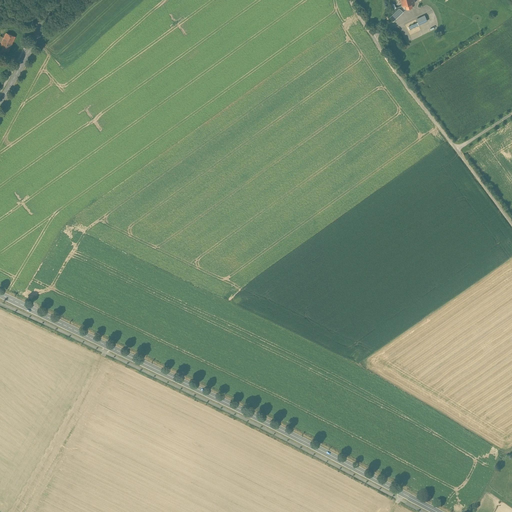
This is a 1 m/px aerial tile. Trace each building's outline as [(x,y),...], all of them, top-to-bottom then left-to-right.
[(414,0),(400,0),(402,6),(406,5),(407,9),(412,7),(411,4),(415,3),(414,0)] [(390,15),(394,19),(402,11),(397,7),(390,15)] [(427,20),(424,15),(417,19),(419,24),(427,20)] [(15,36),(6,32),(4,37),(2,39),(6,41),(6,42),(11,45),(15,36)] [(6,41),(2,39),(1,42),(0,44),(0,48),(8,52),(11,45),(6,42),(6,41)]
